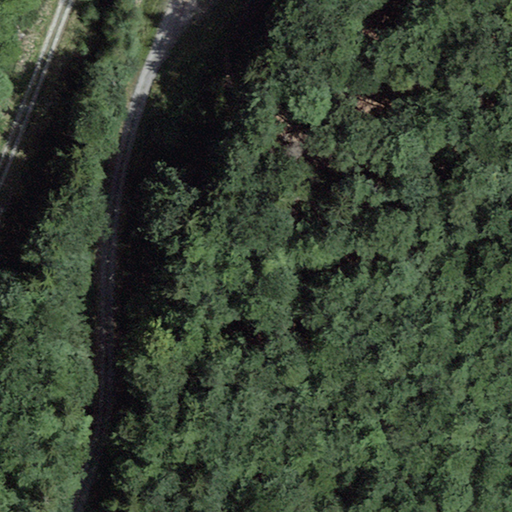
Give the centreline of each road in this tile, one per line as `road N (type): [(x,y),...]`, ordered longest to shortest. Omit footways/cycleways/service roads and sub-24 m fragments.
road 1 (unclassified): [(77,511),(103,415),(107,265),(124,154),(186,0)]
road 2 (track): [(66,0),(0,173)]
